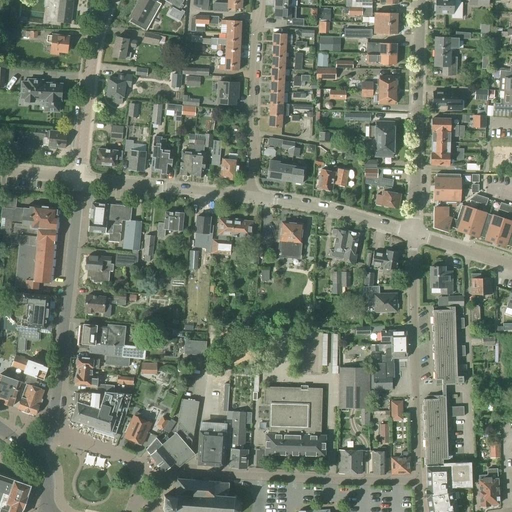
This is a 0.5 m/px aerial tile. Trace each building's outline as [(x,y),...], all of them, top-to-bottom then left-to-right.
[(70,23),(72,0),(44,0),(43,8),(48,8),(47,22),(56,23),(57,21),(70,23)] [(139,0),(130,17),(132,18),(130,22),(146,31),(161,4),(156,2),(157,0),(139,0)] [(178,9),(183,1),(181,0),(163,0),(164,0),(178,9)] [(192,0),(192,5),(198,9),(200,9),(201,0),(192,0)] [(241,10),(241,0),(227,0),(227,4),(213,3),(212,12),(227,12),(228,9),(241,10)] [(451,14),(451,19),(452,19),(462,19),(462,3),(459,3),(459,0),(435,0),(435,14),(436,15),(436,14),(451,14)] [(274,7),(274,19),(286,20),(285,26),(303,27),(303,19),(295,19),(295,8),(290,8),(274,7)] [(361,16),(362,8),(361,8),(351,8),(348,7),(347,16),(361,16)] [(180,12),(172,8),(168,15),(179,21),(184,12),(181,10),(180,12)] [(330,21),(330,10),(320,9),(320,21),(330,21)] [(373,24),(397,24),(397,22),(399,22),(399,16),(397,16),(397,14),(381,13),(373,13),(373,24)] [(190,18),(190,32),(195,32),(195,24),(208,25),(209,17),(209,16),(195,15),(195,17),(190,18)] [(220,20),(220,33),(226,33),(240,34),(240,33),(242,33),(242,29),(240,28),(240,22),(226,21),(220,20)] [(332,22),(323,22),(322,33),(332,34),(332,22)] [(396,27),(397,24),(373,24),(373,34),(380,34),(396,35),(396,34),(398,34),(399,27),(396,27)] [(344,29),(343,38),(361,38),(361,30),(344,29)] [(158,45),(159,36),(144,33),(142,42),(158,45)] [(210,38),(210,45),(217,46),(223,46),(225,46),(239,47),(240,34),(226,33),(226,39),(210,38)] [(273,34),(272,45),(274,45),(285,46),(286,34),(273,34)] [(68,38),(52,36),(52,37),(48,36),(47,43),(52,44),(51,51),(67,53),(68,38)] [(434,44),(434,48),(445,48),(445,49),(446,49),(449,49),(457,49),(458,45),(458,39),(458,38),(458,36),(449,36),(449,38),(434,38),(434,43),(434,44)] [(135,48),(136,42),(116,37),(112,57),(129,60),(130,54),(125,53),(126,46),(135,48)] [(332,52),(332,38),(319,38),(319,52),(332,52)] [(396,44),(380,44),(367,43),(366,54),(396,55),(396,44)] [(190,56),(191,45),(183,44),(182,56),(190,56)] [(272,45),(272,57),(273,57),(285,58),(285,46),(274,45),(272,45)] [(225,46),(225,58),(239,59),(239,47),(225,46)] [(434,48),(434,66),(445,67),(445,70),(443,70),(443,75),(456,76),(456,58),(449,57),(449,49),(446,49),(445,49),(445,48),(434,48)] [(327,67),(328,53),(317,53),(317,67),(327,67)] [(304,70),(305,66),(301,66),(302,54),(294,54),(293,71),(301,71),(301,70),(304,70)] [(395,65),(396,55),(366,54),(366,64),(395,65)] [(272,57),(271,69),(272,69),(284,69),(285,58),(273,57),(272,57)] [(218,65),(218,70),(224,70),(224,71),(238,72),(239,59),(225,58),(224,65),(218,65)] [(145,78),(146,69),(136,68),(135,77),(145,78)] [(208,76),(208,69),(182,68),(181,75),(208,76)] [(271,69),(271,80),(272,81),(283,81),(284,69),(272,69),(271,69)] [(335,81),(335,69),(316,69),(315,80),(335,81)] [(494,71),(494,78),(499,78),(506,79),(505,92),(511,92),(511,72),(510,72),(509,72),(499,71),(494,71)] [(130,88),(132,77),(118,74),(117,79),(109,77),(106,97),(122,99),(124,87),(130,88)] [(199,88),(200,78),(186,77),(186,87),(199,88)] [(300,87),(301,77),(293,77),(292,86),(300,87)] [(372,85),(372,90),(379,91),(396,91),(396,77),(395,77),(395,78),(379,78),(379,85),(372,85)] [(43,83),(43,81),(28,80),(28,82),(21,82),(21,99),(24,99),(24,102),(33,102),(34,100),(44,101),(43,112),(59,113),(59,101),(61,101),(62,84),(43,83)] [(271,80),(270,92),(271,92),(283,93),(283,81),(272,81),(271,80)] [(238,94),(238,92),(238,83),(218,82),(217,104),(235,105),(236,93),(238,94)] [(361,82),(361,90),(368,90),(372,90),(372,85),(372,83),(361,82)] [(486,101),(487,90),(475,89),(474,100),(486,101)] [(372,90),(372,96),(378,96),(378,104),(394,104),(394,105),(395,105),(396,91),(379,91),(372,90)] [(345,100),(345,91),(329,91),(329,100),(345,100)] [(270,92),(269,104),(270,104),(282,104),(283,93),(271,92),(270,92)] [(459,99),(459,93),(433,92),(432,106),(447,106),(447,110),(457,110),(457,99),(459,99)] [(493,104),(493,111),(511,112),(511,105),(511,92),(505,92),(504,99),(500,99),(499,104),(493,104)] [(183,95),(182,105),(186,105),(198,107),(198,100),(189,99),(189,97),(187,96),(183,95)] [(137,118),(138,105),(129,104),(128,117),(137,118)] [(159,125),(161,105),(153,104),(151,124),(159,125)] [(180,116),(181,106),(166,104),(165,114),(173,115),(180,116)] [(269,104),(269,116),(282,116),(288,116),(288,105),(282,104),(270,104),(269,104)] [(485,128),(485,116),(484,116),(477,116),(475,116),(475,115),(472,115),(472,128),(485,128)] [(269,116),(268,127),(281,128),(282,116),(269,116)] [(306,128),(314,130),(315,119),(308,118),(306,128)] [(431,131),(457,131),(457,126),(449,126),(450,119),(432,119),(431,131)] [(368,140),(393,140),(394,122),(375,122),(375,127),(368,127),(368,139),(368,140)] [(121,140),(122,127),(110,126),(109,139),(121,140)] [(47,131),(17,127),(16,135),(43,139),(43,138),(49,139),(48,149),(55,150),(56,148),(65,149),(67,133),(47,131)] [(180,168),(179,175),(188,176),(188,175),(191,175),(193,153),(193,145),(194,145),(194,140),(195,136),(194,136),(194,131),(192,131),(192,135),(189,135),(188,145),(187,152),(182,152),(181,160),(180,160),(180,168)] [(457,137),(457,131),(431,131),(431,142),(449,143),(449,138),(449,137),(457,137)] [(319,133),(318,141),(328,141),(329,133),(319,133)] [(204,145),(204,147),(211,148),(212,135),(205,134),(204,145)] [(161,139),(161,138),(154,137),(151,171),(158,172),(158,173),(160,156),(159,156),(159,150),(160,147),(161,139)] [(166,139),(161,139),(160,147),(159,150),(159,156),(160,156),(158,173),(168,174),(169,166),(170,167),(172,151),(165,150),(166,139)] [(393,157),(393,140),(368,140),(368,139),(368,152),(374,152),(374,157),(393,157)] [(193,153),(191,175),(193,175),(193,176),(202,177),(203,170),(204,154),(203,154),(204,147),(204,145),(203,145),(204,141),(194,140),(194,145),(193,145),(193,153)] [(219,166),(221,142),(213,141),(210,165),(219,166)] [(292,156),(294,148),(295,143),(282,141),(281,149),(287,150),(287,155),(292,156)] [(32,154),(33,143),(16,142),(16,153),(32,154)] [(449,154),(449,143),(431,142),(431,153),(449,154)] [(353,154),(353,144),(330,144),(330,153),(353,154)] [(121,160),(122,152),(98,149),(96,165),(115,167),(116,159),(121,160)] [(270,149),(268,155),(277,159),(279,153),(270,149)] [(143,172),(145,152),(130,151),(128,170),(143,172)] [(448,166),(449,154),(431,153),(430,165),(448,166)] [(236,161),(237,155),(228,154),(228,160),(222,159),(220,178),(227,178),(227,180),(235,180),(236,173),(237,173),(238,166),(237,166),(237,161),(236,161)] [(323,160),(323,157),(316,156),(315,159),(314,164),(322,166),(323,160)] [(289,182),(291,166),(279,165),(280,163),(269,161),(267,178),(289,182)] [(291,166),(289,182),(302,184),(304,168),(291,166)] [(377,179),(377,169),(364,169),(364,178),(377,179)] [(341,174),(335,173),(321,170),(317,188),(324,190),(325,190),(325,191),(328,192),(329,191),(331,191),(333,182),(333,181),(339,182),(341,174)] [(460,175),(436,174),(436,178),(434,178),(434,189),(459,190),(460,175)] [(402,176),(394,175),(394,185),(402,185),(402,176)] [(376,195),(374,205),(383,206),(384,208),(387,208),(389,207),(398,209),(401,194),(390,192),(391,188),(392,181),(380,178),(378,186),(384,187),(383,191),(381,191),(380,195),(376,195)] [(459,190),(434,189),(434,200),(435,200),(435,204),(447,204),(447,205),(459,205),(459,190)] [(0,227),(0,228),(0,233),(3,234),(2,243),(19,244),(16,281),(15,288),(38,290),(39,283),(50,284),(51,284),(58,208),(33,206),(33,207),(30,207),(29,209),(24,209),(15,208),(17,196),(2,195),(2,198),(1,208),(0,218),(1,218),(1,227),(0,227)] [(481,197),(476,195),(468,200),(479,204),(481,197)] [(481,197),(479,204),(485,206),(488,199),(481,197)] [(123,254),(122,267),(136,268),(137,255),(138,251),(141,222),(129,221),(131,208),(91,203),(88,232),(109,234),(108,242),(119,243),(121,221),(125,221),(122,250),(132,251),(131,254),(123,254)] [(507,205),(500,203),(498,210),(505,212),(507,205)] [(448,227),(454,229),(456,221),(447,218),(447,205),(447,204),(435,204),(435,208),(434,208),(434,227),(446,231),(448,227)] [(475,211),(461,206),(456,221),(454,229),(457,230),(457,231),(467,234),(475,211)] [(489,215),(475,211),(467,234),(478,238),(478,236),(481,238),(489,215)] [(175,213),(165,212),(164,224),(158,223),(157,237),(164,237),(164,229),(181,231),(182,222),(185,223),(186,215),(183,214),(175,213)] [(502,219),(489,215),(481,238),(485,239),(484,240),(495,243),(502,219)] [(208,234),(210,218),(197,217),(195,233),(201,233),(200,240),(207,241),(207,234),(208,234)] [(212,241),(211,253),(229,255),(231,241),(225,241),(225,235),(231,236),(232,220),(219,219),(217,235),(218,235),(218,242),(212,241)] [(232,220),(231,236),(235,236),(234,240),(248,241),(249,238),(250,238),(252,222),(241,221),(239,219),(234,219),(232,220)] [(511,236),(511,222),(502,219),(495,243),(505,247),(505,245),(509,247),(511,236)] [(300,242),(301,225),(282,223),(280,240),(278,240),(278,249),(275,249),(274,259),(282,259),(283,258),(300,260),(301,244),(299,244),(299,242),(300,242)] [(333,250),(329,249),(329,250),(328,258),(331,258),(342,260),(348,232),(337,230),(332,229),(330,237),(335,238),(333,250)] [(348,232),(342,260),(342,261),(354,264),(356,255),(354,255),(358,234),(348,232)] [(152,256),(154,236),(145,235),(143,255),(144,255),(144,261),(149,262),(149,256),(152,256)] [(197,270),(198,252),(189,251),(188,269),(197,270)] [(396,262),(398,253),(386,251),(386,254),(373,252),(371,265),(383,267),(382,275),(395,277),(397,262),(396,262)] [(122,267),(123,254),(115,253),(114,266),(122,267)] [(257,264),(258,254),(250,254),(249,264),(257,264)] [(110,264),(110,258),(89,256),(88,259),(86,258),(85,269),(87,270),(86,277),(90,278),(89,280),(93,281),(93,283),(100,284),(100,283),(108,283),(109,271),(112,271),(113,265),(110,264)] [(444,272),(444,267),(430,267),(430,288),(441,288),(441,294),(451,294),(451,272),(444,272)] [(340,273),(340,272),(332,272),(332,295),(341,294),(340,285),(341,285),(341,287),(349,287),(349,273),(341,273),(341,272),(340,273)] [(372,286),(373,273),(364,273),(363,286),(372,286)] [(479,279),(479,275),(471,275),(472,295),(491,295),(491,278),(479,279)] [(379,295),(379,287),(367,287),(362,287),(362,295),(367,295),(368,307),(374,307),(374,313),(396,312),(396,309),(398,308),(398,305),(396,303),(396,294),(379,295)] [(11,314),(11,318),(17,326),(46,328),(47,315),(48,306),(49,296),(13,293),(12,303),(11,312),(11,314)] [(124,305),(126,294),(113,293),(112,299),(117,300),(116,304),(124,305)] [(86,296),(85,310),(85,313),(94,314),(95,311),(102,312),(102,317),(110,318),(111,306),(109,305),(110,299),(86,296)] [(448,307),(463,306),(462,297),(447,297),(448,307)] [(471,323),(479,323),(479,306),(471,306),(471,323)] [(442,311),(433,311),(434,380),(436,380),(436,385),(441,385),(442,385),(442,395),(445,395),(444,385),(457,385),(457,383),(463,383),(463,381),(465,381),(465,374),(457,374),(456,357),(465,356),(464,346),(456,346),(455,329),(464,329),(463,319),(455,319),(454,307),(442,307),(442,311)] [(1,308),(0,318),(0,329),(8,330),(9,319),(11,318),(11,314),(9,314),(9,310),(8,310),(8,308),(1,308)] [(251,319),(242,318),(241,327),(251,328),(251,319)] [(105,356),(129,358),(144,360),(145,348),(122,345),(124,326),(107,325),(107,327),(97,326),(83,324),(81,344),(86,345),(89,345),(106,346),(105,356)] [(19,331),(17,353),(25,354),(26,341),(27,332),(19,331)] [(391,345),(406,345),(406,331),(380,331),(381,342),(391,342),(391,345)] [(495,346),(494,337),(482,338),(482,346),(487,346),(487,351),(493,351),(493,346),(495,346)] [(206,342),(185,341),(184,355),(205,356),(206,342)] [(89,345),(88,354),(105,356),(106,346),(89,345)] [(381,364),(392,364),(392,359),(406,358),(406,345),(391,345),(391,350),(385,350),(385,355),(381,355),(381,364)] [(21,358),(15,356),(13,360),(11,366),(17,368),(21,358)] [(129,358),(105,356),(104,364),(120,366),(128,367),(129,358)] [(26,360),(21,358),(17,368),(24,371),(28,360),(26,360)] [(76,371),(91,373),(92,369),(98,369),(98,360),(77,358),(76,371)] [(23,373),(23,384),(28,386),(36,388),(38,383),(35,382),(37,378),(43,380),(48,368),(28,360),(24,371),(23,373)] [(156,375),(156,363),(141,362),(140,374),(156,375)] [(393,364),(392,364),(381,364),(372,364),(373,389),(391,389),(391,377),(393,377),(393,364)] [(369,395),(369,369),(367,369),(339,368),(339,408),(361,408),(361,414),(368,415),(369,409),(369,395)] [(91,377),(91,373),(76,371),(75,385),(91,387),(90,391),(104,392),(113,393),(114,386),(96,384),(97,378),(91,377)] [(0,402),(4,404),(13,380),(0,375),(0,402)] [(132,385),(133,378),(120,377),(120,376),(117,376),(116,384),(119,384),(119,385),(124,385),(125,384),(132,385)] [(13,380),(4,404),(12,407),(21,383),(13,380)] [(32,414),(36,415),(44,391),(36,388),(28,386),(24,400),(20,399),(17,409),(32,414)] [(307,390),(300,390),(301,388),(264,387),(263,405),(270,405),(269,435),(266,435),(265,455),(294,455),(324,456),(324,437),(320,437),(322,389),(307,388),(307,390)] [(127,409),(131,394),(113,393),(104,392),(90,391),(90,393),(80,392),(80,393),(75,393),(74,404),(76,405),(71,420),(115,434),(119,424),(124,408),(127,409)] [(427,399),(423,400),(426,490),(425,490),(426,497),(428,511),(456,511),(454,501),(456,501),(454,492),(451,492),(451,488),(471,488),(470,463),(445,464),(442,464),(442,460),(445,460),(447,460),(447,444),(451,443),(451,434),(446,433),(446,417),(463,417),(463,407),(445,407),(445,395),(442,395),(427,396),(427,399)] [(198,402),(181,399),(175,434),(162,445),(156,438),(146,450),(150,455),(150,456),(150,458),(152,460),(153,460),(163,471),(174,463),(179,466),(189,458),(188,457),(198,402)] [(391,420),(400,420),(400,402),(391,402),(391,420)] [(225,439),(224,449),(230,449),(229,467),(247,468),(248,450),(243,450),(243,445),(244,445),(245,429),(243,429),(244,413),(227,412),(226,425),(225,439)] [(142,444),(147,431),(150,423),(134,416),(130,424),(125,437),(142,444)] [(166,417),(163,416),(162,418),(162,417),(156,426),(162,430),(162,429),(168,433),(175,422),(166,417)] [(225,439),(226,425),(211,423),(211,427),(202,426),(201,433),(198,442),(197,465),(223,467),(224,449),(225,439)] [(388,443),(388,425),(379,425),(379,443),(388,443)] [(490,459),(499,458),(498,443),(489,443),(490,459)] [(361,474),(361,451),(339,451),(339,474),(361,474)] [(373,474),(385,474),(385,452),(373,452),(373,474)] [(401,458),(391,458),(391,474),(409,474),(409,466),(408,458),(407,458),(407,452),(401,452),(401,458)] [(483,484),(478,484),(480,507),(489,506),(489,505),(491,505),(493,506),(496,506),(497,504),(498,504),(497,479),(497,469),(486,469),(487,482),(483,482),(483,484)] [(21,511),(25,501),(27,496),(30,486),(0,475),(0,490),(9,494),(6,503),(11,505),(8,511),(21,511)] [(190,480),(178,479),(178,476),(177,476),(175,496),(163,496),(163,503),(162,510),(168,510),(168,511),(167,511),(169,511),(169,510),(174,511),(173,511),(240,511),(241,511),(239,511),(239,505),(241,504),(241,503),(239,504),(234,498),(235,496),(234,496),(233,498),(227,496),(228,484),(228,483),(209,482),(210,478),(202,478),(202,481),(192,480),(192,477),(191,477),(190,480)] [(0,490),(0,508),(0,509),(0,511),(8,511),(11,505),(6,503),(9,494),(0,490)]
